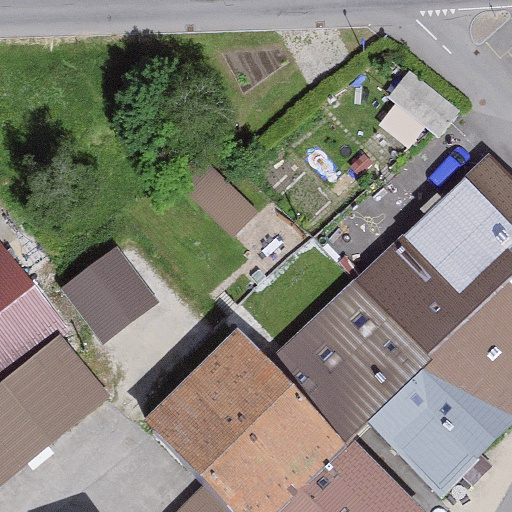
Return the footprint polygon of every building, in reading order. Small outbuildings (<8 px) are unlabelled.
[(380,114),(435,153),(460,119),(404,80),(380,114)] [(511,176),(489,155),(355,279),(432,359),(511,281),(511,176)] [(179,188),(233,240),(259,212),(207,160),(179,188)] [(69,328),(0,241),(0,240),(0,385),(62,335),(69,328)] [(63,289),(104,345),(162,304),(118,248),(63,289)] [(432,359),(355,279),(272,359),(348,446),(355,439),(371,425),(432,359)] [(511,281),(432,359),(511,414),(511,281)] [(231,511),(280,511),(348,446),(272,359),(239,328),(146,422),(206,485),(231,511)] [(0,485),(112,397),(62,335),(0,385),(0,485)] [(511,414),(432,359),(371,425),(443,500),(511,425),(511,414)] [(355,439),(348,446),(280,511),(426,511),(427,511),(355,439)] [(231,511),(206,485),(178,511),(231,511)]
